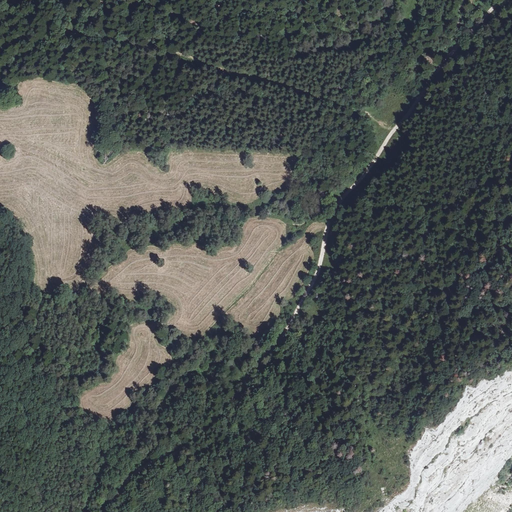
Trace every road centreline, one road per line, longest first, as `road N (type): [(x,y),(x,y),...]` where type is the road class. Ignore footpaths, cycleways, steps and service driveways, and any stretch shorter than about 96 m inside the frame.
road 1 (track): [(101,511),(130,473),(209,426),(282,332),(315,279),(341,200),(395,131)]
road 2 (track): [(395,131),(316,95),(138,40),(71,28),(0,73)]
road 3 (track): [(501,0),(395,131)]
